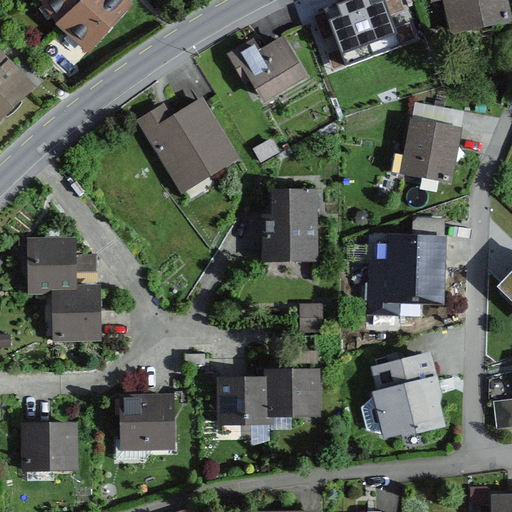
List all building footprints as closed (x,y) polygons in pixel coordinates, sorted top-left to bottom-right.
[(45,0),(63,25),(90,0),(45,0)] [(123,6),(118,0),(90,0),(63,25),(91,48),(123,6)] [(511,0),(457,0),(463,32),(511,24),(511,0)] [(343,69),(396,47),(379,6),(326,28),(343,69)] [(245,54),(273,105),(318,81),(296,41),(273,54),(266,42),(245,54)] [(0,47),(0,73),(13,61),(0,47)] [(0,118),(35,84),(13,61),(0,73),(0,118)] [(171,108),(142,126),(187,196),(243,160),(208,105),(180,123),(171,108)] [(416,120),(407,173),(453,181),(462,128),(416,120)] [(322,194),(282,193),(280,260),(321,261),(322,194)] [(377,262),(376,302),(446,304),(448,240),(394,238),(393,262),(377,262)] [(87,246),(40,246),(40,295),(66,294),(87,294),(87,246)] [(511,281),(503,291),(511,300),(511,281)] [(87,294),(66,294),(66,341),(112,341),(112,294),(87,294)] [(383,371),(398,442),(454,430),(439,359),(383,371)] [(272,372),(272,380),(273,416),(323,415),(322,371),(272,372)] [(223,381),(225,424),(273,423),(273,416),(272,380),(223,381)] [(123,400),(123,450),(174,450),(174,400),(123,400)] [(29,428),(29,473),(82,473),(82,427),(29,428)] [(511,511),(511,500),(495,501),(495,511),(511,511)]
